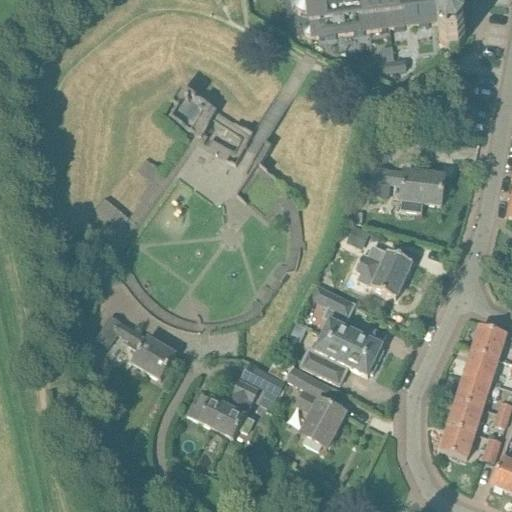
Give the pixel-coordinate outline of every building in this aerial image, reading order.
[(289,0),(289,5),(291,11),(293,14),(296,17),(299,19),(302,20),(305,20),(308,20),(309,27),(308,27),(307,27),(306,27),(305,28),(305,29),(304,29),(304,30),(304,31),(304,32),(304,33),(304,34),(304,35),(305,36),(305,37),(306,38),(307,38),(308,39),(309,39),(310,39),(311,39),(311,42),(445,26),(438,34),(440,45),(448,52),(457,51),(459,51),(466,42),(464,32),(456,25),(454,25),(452,0),(289,0)] [(201,141),(217,115),(182,93),(160,126),(183,140),(183,145),(187,144),(189,145),(191,141),(201,141)] [(441,210),(445,181),(404,176),(404,177),(374,173),(370,200),(386,202),(388,187),(403,189),(401,205),(399,215),(422,218),(423,207),(441,210)] [(348,214),(346,226),(362,228),(363,216),(348,214)] [(412,267),(394,259),(388,256),(387,258),(373,251),(367,264),(381,271),(371,292),(396,303),(412,267)] [(322,340),(375,365),(376,363),(379,365),(384,355),(380,353),(382,349),(344,330),(354,308),(327,296),(322,307),(330,311),(325,322),(330,324),(322,340)] [(131,366),(144,374),(161,384),(176,359),(122,327),(110,320),(97,342),(108,349),(117,335),(129,343),(126,347),(138,354),(131,366)] [(306,333),(297,328),(290,342),(300,346),(306,333)] [(480,329),(472,354),(499,363),(506,338),(480,329)] [(374,367),(375,365),(322,340),(316,352),(309,349),(299,370),(339,389),(348,371),(367,381),(369,377),(372,378),(377,368),(374,367)] [(499,363),(472,354),(464,379),(491,388),(499,363)] [(293,371),(286,383),(324,403),(330,392),(293,371)] [(483,413),(491,388),(464,379),(456,404),(483,413)] [(192,408),(187,419),(198,425),(199,424),(233,443),(239,433),(248,438),(255,425),(246,420),(253,405),(259,394),(256,393),(241,385),(239,384),(238,385),(233,395),(235,396),(228,411),(202,398),(196,410),(192,408)] [(286,390),(280,401),(287,405),(293,394),(286,390)] [(267,394),(258,410),(269,416),(270,414),(274,408),(278,399),(267,394)] [(302,440),(306,441),(303,447),(319,455),(322,450),(326,452),(344,417),(320,405),(303,396),(297,408),(314,417),(302,440)] [(483,413),(456,404),(448,429),(475,438),(483,413)] [(498,418),(510,422),(511,413),(511,410),(501,407),(498,418)] [(506,433),(510,422),(498,418),(494,429),(506,433)] [(467,463),(475,438),(448,429),(440,454),(467,463)] [(494,468),(501,446),(490,443),(483,464),(494,468)] [(248,482),(271,466),(264,455),(240,470),(248,482)] [(491,488),(511,497),(511,465),(503,462),(499,470),(491,488)]
